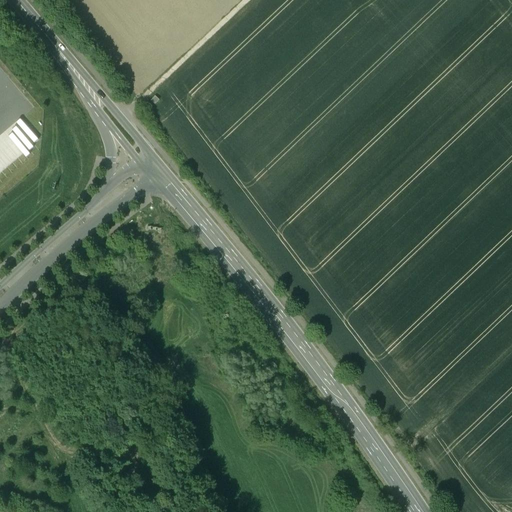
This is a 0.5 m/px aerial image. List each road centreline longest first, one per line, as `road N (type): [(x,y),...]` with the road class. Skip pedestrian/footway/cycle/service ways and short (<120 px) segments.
road 1 (secondary): [(151,163),(340,397),(416,511)]
road 2 (unclassified): [(0,306),(135,190),(151,163)]
road 3 (track): [(115,121),(244,0)]
road 4 (track): [(7,324),(15,379),(61,451),(84,471)]
road 5 (unclassified): [(108,185),(0,284)]
road 6 (secondary): [(15,0),(101,105)]
